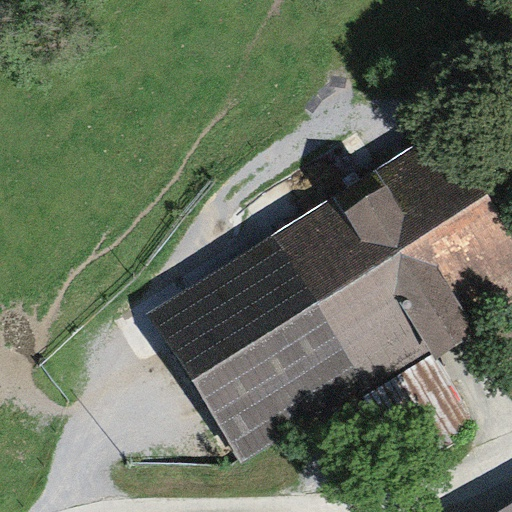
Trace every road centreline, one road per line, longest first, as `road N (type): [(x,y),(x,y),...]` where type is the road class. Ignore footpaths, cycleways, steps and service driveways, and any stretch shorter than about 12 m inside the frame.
road 1 (unknown): [(511,54),(277,188),(169,285),(87,443),(71,511)]
road 2 (unclassified): [(511,452),(391,501),(291,511)]
